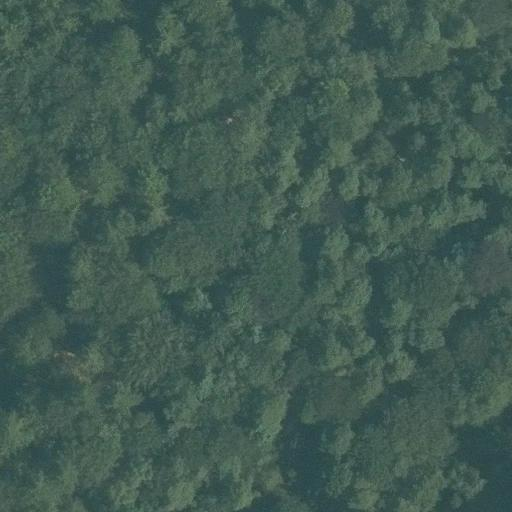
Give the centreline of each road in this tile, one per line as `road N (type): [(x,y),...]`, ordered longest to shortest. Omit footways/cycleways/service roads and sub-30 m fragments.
road 1 (track): [(329,0),(87,511)]
road 2 (track): [(223,0),(161,66),(46,165),(0,109)]
